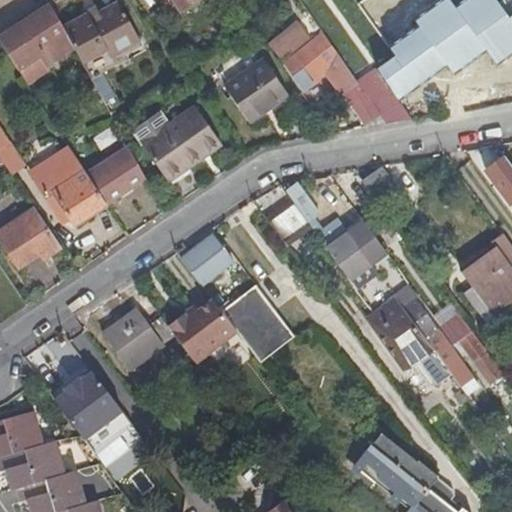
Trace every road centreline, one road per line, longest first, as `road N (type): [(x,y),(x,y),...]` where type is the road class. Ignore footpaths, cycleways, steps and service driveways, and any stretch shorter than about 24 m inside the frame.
road 1 (residential): [(0,347),(273,162),(511,118)]
road 2 (unknown): [(71,319),(210,511)]
